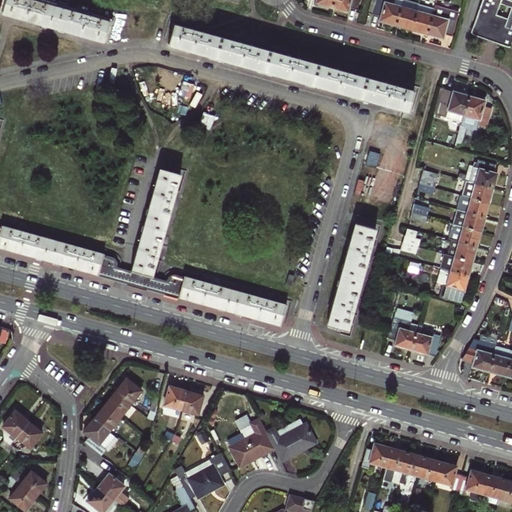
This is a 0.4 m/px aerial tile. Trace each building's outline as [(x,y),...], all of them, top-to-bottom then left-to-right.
[(103,40),(108,21),(30,0),(3,0),(0,13),(8,15),(7,16),(95,40),(96,38),(103,40)] [(223,0),(192,0),(235,12),(237,4),(231,2),(224,0),(223,0)] [(316,0),(315,5),(331,9),(333,0),(316,0)] [(348,8),(356,10),(359,0),(333,0),(331,9),(347,13),(348,8)] [(378,22),(395,26),(401,3),(390,0),(375,0),(372,15),(380,18),(378,22)] [(511,27),(511,0),(482,0),(471,33),(471,35),(472,36),(473,37),(486,41),(488,41),(489,41),(490,37),(498,40),(497,42),(511,27)] [(395,26),(410,30),(417,6),(401,2),(401,3),(395,26)] [(410,30),(426,35),(433,8),(417,4),(417,6),(410,30)] [(443,35),(451,37),(457,12),(434,6),(433,8),(426,35),(442,39),(443,35)] [(408,110),(413,91),(173,25),(168,43),(178,46),(178,48),(400,109),(400,108),(408,110)] [(498,45),(505,48),(511,40),(511,38),(511,37),(511,27),(497,42),(497,43),(498,45)] [(460,124),(460,122),(468,96),(440,89),(433,116),(460,124)] [(460,122),(485,128),(490,113),(481,111),(484,101),(468,96),(460,122)] [(457,136),(462,137),(465,128),(459,126),(457,136)] [(378,165),(382,152),(370,149),(366,162),(378,165)] [(467,182),(492,189),(496,174),(492,173),(494,165),(479,161),(477,169),(471,168),(467,182)] [(148,290),(154,269),(182,174),(163,169),(161,175),(158,175),(132,263),(126,285),(148,290)] [(419,183),(434,188),(438,173),(423,169),(419,183)] [(470,198),(488,203),(492,189),(467,182),(463,181),(459,195),(470,198)] [(416,192),(432,196),(434,188),(419,183),(416,192)] [(466,213),(484,218),(488,203),(470,198),(466,213)] [(410,212),(426,217),(428,209),(413,204),(410,212)] [(455,225),(480,233),(484,218),(466,213),(459,211),(455,225)] [(408,220),(424,224),(426,217),(410,212),(408,220)] [(327,327),(346,332),(374,231),(353,224),(326,318),(329,319),(327,327)] [(451,240),(476,247),(480,233),(455,225),(451,240)] [(104,257),(104,255),(51,241),(3,227),(3,229),(0,228),(0,250),(1,251),(1,250),(94,275),(94,276),(113,281),(116,267),(112,259),(104,257)] [(402,241),(417,246),(419,239),(404,235),(402,241)] [(447,254),(472,261),(476,247),(451,240),(447,254)] [(400,249),(415,253),(417,246),(402,241),(400,249)] [(449,271),(468,276),(472,261),(447,254),(444,253),(440,268),(449,271)] [(113,281),(126,285),(132,263),(104,255),(104,257),(112,259),(116,267),(113,281)] [(148,290),(162,294),(166,281),(167,282),(168,279),(169,278),(171,277),(172,276),(174,276),(177,277),(181,278),(182,276),(154,269),(148,290)] [(446,285),(463,290),(468,276),(449,271),(446,285)] [(279,325),(285,305),(182,276),(181,278),(177,277),(174,276),(172,276),(171,277),(169,278),(168,279),(167,282),(166,281),(162,294),(179,299),(179,298),(272,324),(273,323),(279,325)] [(393,346),(410,350),(418,325),(418,323),(394,316),(387,339),(394,341),(393,346)] [(427,354),(434,356),(439,336),(432,334),(434,330),(418,325),(410,350),(427,355),(427,354)] [(375,339),(382,341),(385,329),(378,328),(375,339)] [(471,367),(487,371),(494,347),(477,342),(476,345),(470,344),(465,360),(472,362),(471,367)] [(487,371),(504,376),(511,351),(511,349),(511,347),(495,343),(494,347),(487,371)] [(126,378),(116,391),(130,403),(141,390),(126,378)] [(180,409),(185,391),(177,389),(169,387),(164,404),(180,409)] [(105,405),(120,417),(130,403),(116,391),(105,405)] [(194,393),(185,391),(180,409),(197,413),(202,395),(194,393)] [(109,430),(120,417),(105,405),(94,418),(109,430)] [(151,410),(147,417),(152,419),(156,412),(151,410)] [(22,431),(29,423),(15,412),(3,427),(17,438),(22,431)] [(149,426),(152,419),(147,417),(144,423),(149,426)] [(92,438),(87,445),(100,456),(106,449),(108,452),(119,438),(109,430),(94,418),(84,432),(92,438)] [(246,439),(242,432),(227,440),(231,447),(229,448),(239,467),(274,449),(265,433),(259,420),(250,425),(252,427),(256,434),(246,439)] [(274,449),(280,462),(314,444),(305,425),(303,426),(300,420),(275,432),(273,429),(265,433),(274,449)] [(42,433),(29,423),(22,431),(17,438),(30,448),(42,433)] [(256,434),(252,427),(242,432),(246,439),(256,434)] [(168,431),(165,437),(171,440),(174,434),(168,431)] [(181,439),(174,434),(171,440),(178,444),(181,439)] [(4,441),(1,446),(7,450),(11,445),(4,441)] [(386,467),(392,449),(375,444),(373,450),(366,448),(361,467),(368,468),(369,462),(386,467)] [(16,450),(11,445),(7,450),(12,455),(16,450)] [(402,472),(408,453),(392,449),(386,467),(402,472)] [(419,476),(424,458),(408,453),(402,472),(419,476)] [(232,477),(222,458),(210,464),(211,465),(188,477),(181,464),(172,468),(181,485),(182,487),(189,499),(196,495),(201,503),(225,490),(221,483),(232,477)] [(419,476),(435,481),(441,462),(424,458),(419,476)] [(457,467),(441,462),(435,481),(452,485),(451,489),(458,491),(462,476),(455,474),(457,467)] [(17,475),(12,471),(8,476),(14,480),(17,475)] [(24,480),(20,485),(36,497),(46,484),(31,471),(24,480)] [(483,494),(489,476),(471,471),(469,478),(462,476),(458,491),(465,493),(466,489),(473,491),(471,498),(470,500),(481,503),(481,500),(483,494)] [(109,474),(99,488),(113,499),(122,506),(129,497),(120,490),(124,485),(109,474)] [(17,475),(14,480),(20,485),(24,480),(17,475)] [(14,480),(8,476),(5,482),(10,485),(11,484),(14,480)] [(483,494),(499,498),(505,480),(489,476),(483,494)] [(14,480),(11,484),(17,489),(20,485),(14,480)] [(511,501),(511,482),(505,480),(499,498),(511,501)] [(25,510),(36,497),(20,485),(17,489),(10,498),(25,510)] [(189,499),(182,487),(172,492),(180,509),(173,511),(188,511),(194,509),(189,499)] [(99,511),(102,511),(113,499),(99,488),(87,502),(99,511)] [(464,496),(471,498),(473,491),(466,489),(465,493),(464,496)] [(376,496),(369,494),(365,508),(371,510),(376,496)] [(497,505),(499,498),(483,494),(481,500),(497,505)] [(286,509),(295,511),(309,511),(313,501),(290,495),(286,509)]
